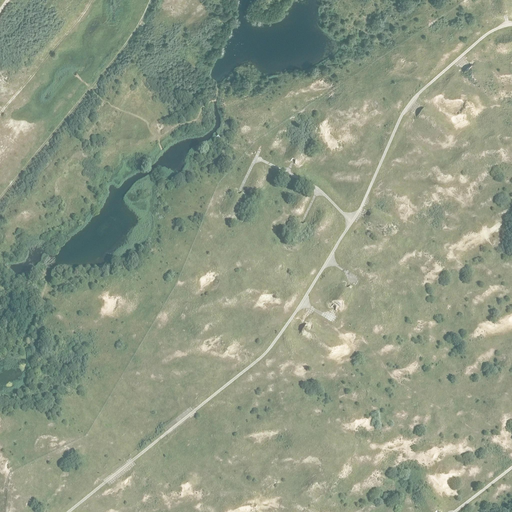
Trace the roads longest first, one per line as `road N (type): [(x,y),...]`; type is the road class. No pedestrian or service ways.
road 1 (track): [(0,196),(126,44),(151,0)]
road 2 (track): [(0,114),(91,0)]
